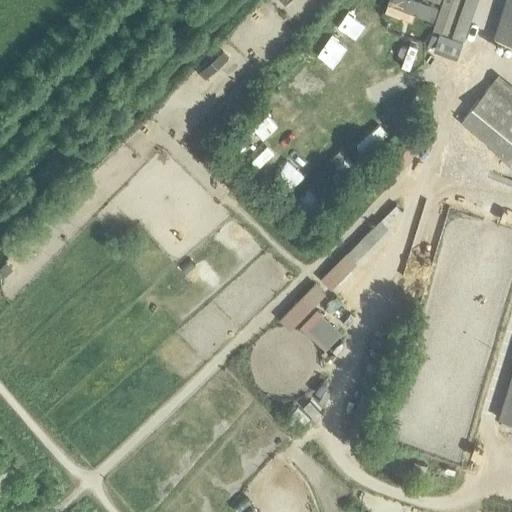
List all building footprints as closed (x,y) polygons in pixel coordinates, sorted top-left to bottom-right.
[(388,0),(387,4),(433,20),(438,7),(418,0),(388,0)] [(442,0),(432,29),(441,32),(452,0),(442,0)] [(464,0),(452,36),(463,40),(477,0),(464,0)] [(511,0),(499,41),(511,45),(511,0)] [(437,45),(459,53),(463,44),(440,36),(437,45)] [(495,153),(509,165),(511,160),(511,84),(499,74),(460,122),(497,151),(495,153)]
